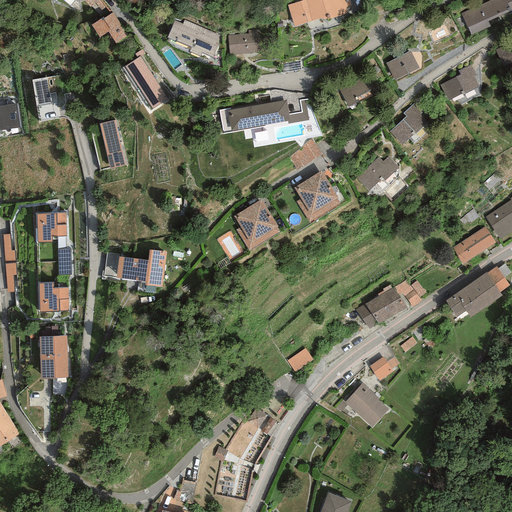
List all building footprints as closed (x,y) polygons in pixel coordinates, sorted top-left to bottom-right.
[(109,11),(100,0),(98,0),(91,6),(102,18),(103,17),(104,19),(112,13),(110,10),(109,11)] [(303,0),(287,5),(294,26),(322,18),(323,20),(327,18),(327,20),(346,14),(345,11),(346,11),(346,8),(351,6),(349,0),(303,0)] [(511,0),(491,0),(461,14),(467,28),(468,28),(471,35),(490,27),(488,21),(511,10),(511,0)] [(122,27),(112,13),(104,19),(103,17),(102,18),(91,25),(100,38),(108,32),(116,44),(126,37),(121,28),(122,27)] [(219,35),(184,20),(182,24),(174,21),(167,38),(191,48),(189,52),(200,56),(201,53),(212,57),(217,45),(215,44),(219,35)] [(228,35),(230,55),(262,52),(260,29),(248,30),(248,34),(228,35)] [(511,42),(495,50),(504,70),(511,66),(511,42)] [(142,49),(135,54),(137,58),(140,56),(140,57),(145,54),(142,49)] [(410,51),(385,63),(394,81),(419,68),(410,51)] [(140,57),(140,56),(137,58),(124,66),(152,109),(167,99),(140,57)] [(300,60),(281,63),(282,73),(301,70),(300,60)] [(470,65),(458,71),(460,75),(440,85),(448,101),(462,94),(462,95),(479,87),(473,76),(476,75),(470,65)] [(362,74),(337,87),(348,107),(358,102),(356,98),(371,90),(362,74)] [(46,78),(32,80),(36,107),(51,104),(46,78)] [(305,99),(299,100),(301,112),(289,115),(290,121),(287,122),(287,124),(309,120),(305,99)] [(286,100),(227,110),(231,131),(287,122),(290,121),(289,115),(286,100)] [(405,116),(389,131),(401,145),(412,135),(413,136),(428,123),(420,114),(422,112),(414,103),(403,113),(405,116)] [(17,104),(0,105),(0,130),(20,127),(17,104)] [(115,120),(99,124),(110,169),(126,165),(115,120)] [(321,154),(311,139),(288,158),(296,171),(321,154)] [(382,178),(385,181),(399,168),(388,156),(382,162),(378,157),(356,177),(368,191),(382,178)] [(321,171),(293,188),(300,199),(296,201),(309,223),(340,204),(336,199),(338,198),(321,171)] [(511,196),(509,198),(511,200),(485,217),(499,239),(511,230),(511,196)] [(261,200),(234,216),(240,227),(235,230),(248,251),(279,232),(277,228),(278,227),(261,200)] [(65,213),(36,214),(37,243),(52,242),(51,237),(66,236),(65,213)] [(485,226),(452,248),(462,264),(495,243),(485,226)] [(3,235),(5,264),(15,263),(14,250),(11,250),(10,234),(3,235)] [(70,249),(57,250),(58,275),(70,275),(70,249)] [(166,252),(149,250),(148,261),(120,257),(118,257),(116,277),(116,279),(145,282),(145,285),(162,287),(166,252)] [(118,257),(120,257),(121,254),(106,253),(104,276),(116,277),(118,257)] [(16,275),(15,263),(5,264),(7,292),(14,292),(13,275),(16,275)] [(504,264),(497,269),(504,278),(511,273),(504,264)] [(486,272),(445,301),(456,317),(466,311),(470,318),(502,296),(500,292),(509,286),(504,278),(497,269),(496,267),(487,273),(486,272)] [(405,280),(394,288),(398,294),(401,292),(412,308),(421,301),(405,280)] [(416,280),(411,285),(420,297),(426,293),(416,280)] [(69,310),(68,288),(53,288),(53,283),(38,283),(40,312),(69,310)] [(394,288),(355,310),(369,329),(378,322),(378,324),(407,308),(398,294),(394,288)] [(41,335),(59,333),(58,326),(40,328),(41,335)] [(66,336),(39,337),(40,378),(68,377),(66,336)] [(416,343),(412,337),(400,346),(405,352),(416,343)] [(312,359),(305,349),(286,362),(294,372),(312,359)] [(369,367),(379,381),(392,371),(391,369),(399,363),(394,357),(387,362),(383,357),(369,367)] [(361,383),(345,402),(372,428),(388,409),(361,383)] [(347,405),(341,400),(334,408),(340,412),(347,405)] [(0,445),(19,434),(0,403),(0,445)] [(257,407),(248,422),(259,428),(268,413),(257,407)] [(270,432),(275,419),(267,416),(262,428),(270,432)] [(223,460),(228,449),(220,446),(215,457),(223,460)] [(348,511),(353,502),(328,493),(320,511),(348,511)]
